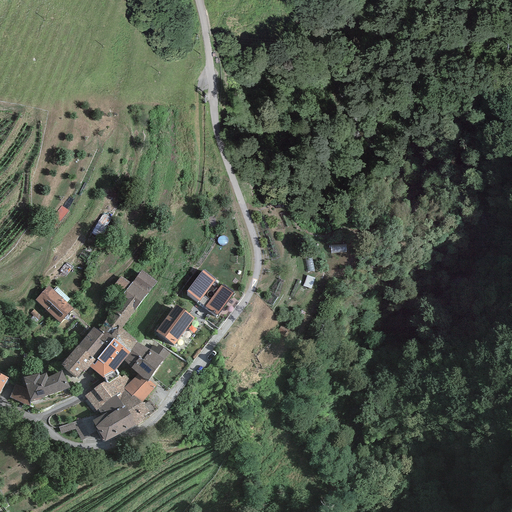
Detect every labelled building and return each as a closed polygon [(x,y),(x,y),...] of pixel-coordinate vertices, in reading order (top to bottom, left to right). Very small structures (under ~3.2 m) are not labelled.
[(59,223),(70,211),(63,206),(52,218),(59,223)] [(157,282),(141,270),(130,283),(121,296),(105,315),(108,317),(121,328),(157,282)] [(233,294),(222,285),(210,301),(203,296),(216,279),(203,270),(185,294),(216,317),(233,294)] [(111,288),(121,296),(130,283),(120,276),(111,288)] [(49,286),(35,300),(59,324),(73,310),(49,286)] [(176,304),(156,331),(174,345),(194,318),(176,304)] [(36,307),(30,312),(37,321),(44,315),(36,307)] [(108,317),(97,329),(111,341),(113,338),(129,351),(137,342),(138,342),(121,328),(108,317)] [(93,326),(78,345),(95,359),(111,341),(97,329),(93,326)] [(129,351),(113,338),(111,341),(95,359),(89,367),(104,378),(105,381),(107,383),(120,375),(116,369),(123,359),(129,351)] [(150,349),(137,342),(129,351),(123,359),(138,373),(147,382),(149,380),(162,361),(163,362),(169,353),(155,343),(150,349)] [(78,345),(61,364),(76,377),(83,369),(86,371),(89,367),(95,359),(78,345)] [(62,371),(48,377),(46,373),(39,375),(38,373),(23,377),(27,389),(31,400),(44,397),(70,388),(62,371)] [(0,395),(8,378),(0,373),(0,395)] [(156,387),(149,380),(147,382),(138,373),(130,382),(124,388),(132,396),(133,395),(141,403),(142,402),(156,387)] [(105,381),(84,396),(96,411),(98,409),(111,397),(117,394),(136,425),(151,413),(142,402),(141,403),(133,395),(132,396),(123,388),(124,388),(130,382),(125,375),(121,377),(120,375),(107,383),(105,381)] [(27,389),(15,385),(9,397),(29,406),(31,400),(27,389)] [(101,416),(92,421),(104,442),(136,425),(117,394),(111,397),(98,409),(101,416)]
